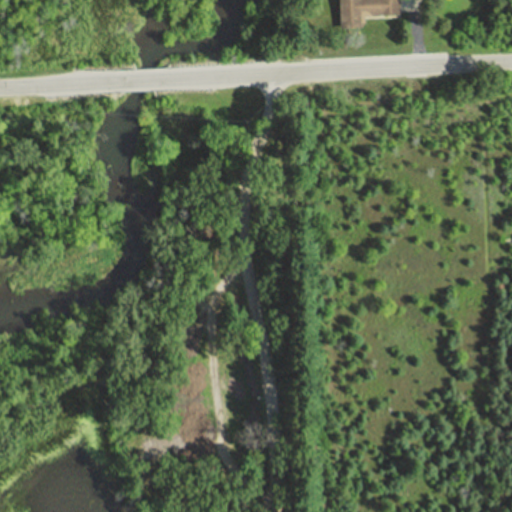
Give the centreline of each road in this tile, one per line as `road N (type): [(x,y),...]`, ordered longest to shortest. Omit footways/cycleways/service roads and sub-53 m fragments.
road 1 (track): [(272,74),(245,202),(265,338),(276,511)]
road 2 (residential): [(511,61),(160,79)]
road 3 (track): [(276,511),(238,475),(185,466),(175,423),(196,341),(220,295),(252,283)]
road 4 (residential): [(124,80),(0,86)]
